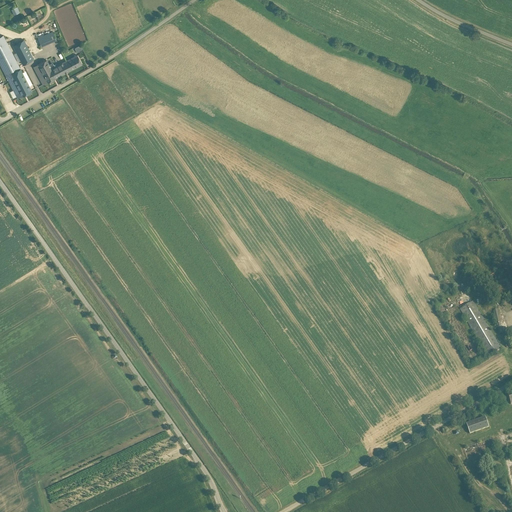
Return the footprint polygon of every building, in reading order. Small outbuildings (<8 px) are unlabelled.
[(37,38),(41,46),(56,39),(52,31),(37,38)] [(0,37),(0,63),(18,98),(32,91),(13,55),(3,36),(0,37)] [(33,58),(24,39),(13,45),(22,64),(23,64),(22,62),(25,60),(26,62),(33,58)] [(33,66),(41,80),(43,85),(55,78),(82,64),(77,55),(50,69),(46,60),(33,66)] [(500,269),(496,272),(487,278),(488,280),(497,274),(502,271),(500,269)] [(504,284),(494,289),(499,297),(508,292),(504,284)] [(485,356),(486,358),(501,349),(473,302),(460,309),(487,355),(485,356)] [(497,309),(493,310),(499,335),(502,334),(497,309)] [(466,424),(470,434),(489,427),(485,417),(466,424)]
